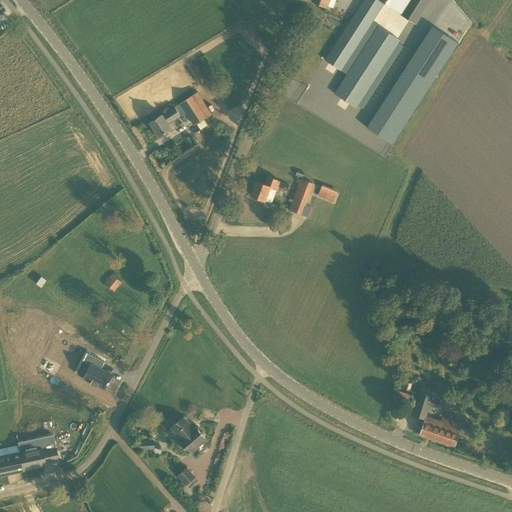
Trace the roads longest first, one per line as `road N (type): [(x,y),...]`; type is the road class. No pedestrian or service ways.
road 1 (unclassified): [(0,494),(89,461),(197,264)]
road 2 (tertiary): [(197,264),(104,110),(20,0)]
road 3 (unclassified): [(197,264),(299,0)]
road 4 (tertiary): [(511,482),(390,441),(267,364)]
road 5 (unknown): [(269,81),(334,111),(365,110),(437,0)]
road 6 (unclassified): [(213,511),(267,364)]
road 7 (tertiary): [(267,364),(197,264)]
